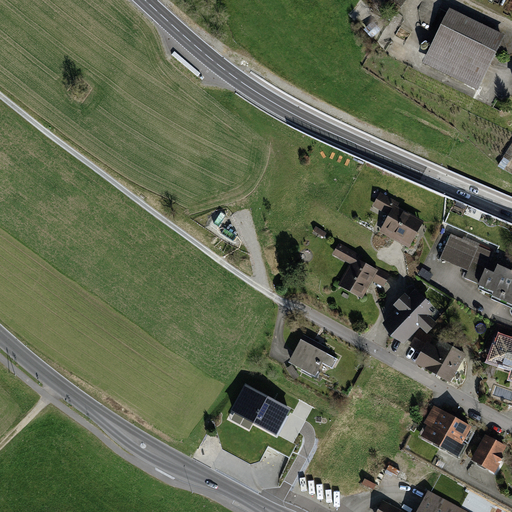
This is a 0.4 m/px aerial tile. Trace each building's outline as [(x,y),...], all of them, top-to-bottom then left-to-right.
[(393,16),(404,0),(372,0),(393,16)] [(502,39),(449,13),(427,56),(448,67),(446,72),(467,83),(470,77),(481,83),(502,39)] [(398,203),(382,194),(376,206),(391,214),(382,231),(408,246),(416,232),(413,230),(418,221),(395,208),(398,203)] [(326,234),(315,228),(314,231),(324,237),(326,234)] [(439,259),(468,271),(472,262),(486,268),(493,252),(451,234),(439,259)] [(361,257),(357,255),(341,285),(361,296),(372,277),(385,284),(390,275),(376,268),(375,271),(359,262),(361,257)] [(511,303),(511,268),(499,263),(495,272),(486,268),(472,262),(468,271),(464,279),(502,294),(500,298),(511,303)] [(388,320),(408,338),(420,325),(426,331),(434,323),(428,317),(430,315),(426,311),(430,306),(416,293),(412,298),(411,296),(408,299),(405,296),(396,306),(399,309),(388,320)] [(412,343),(425,350),(428,345),(432,338),(420,331),(412,343)] [(291,361),(314,374),(321,362),(332,368),(337,359),(326,353),(328,349),(304,337),(291,361)] [(509,366),(511,357),(511,342),(501,339),(497,349),(495,348),(491,359),(509,366)] [(425,350),(418,362),(437,374),(452,349),(441,343),(436,350),(428,345),(425,350)] [(463,355),(452,349),(437,374),(449,380),(463,355)] [(299,376),(292,364),(286,368),(293,380),(299,376)] [(288,409),(246,387),(233,411),(275,433),(288,409)] [(440,445),(455,419),(434,408),(427,421),(433,424),(426,437),(440,445)] [(468,444),(476,431),(455,419),(440,445),(454,453),(453,455),(460,459),(467,446),(461,442),(462,440),(468,444)] [(504,447),(486,437),(481,447),(474,443),(467,456),(491,470),(496,461),(497,461),(500,461),(502,457),(501,454),(500,454),(504,447)] [(367,473),(364,483),(375,487),(378,476),(367,473)] [(464,511),(428,492),(417,511),(464,511)] [(378,511),(402,511),(384,502),(378,511)]
